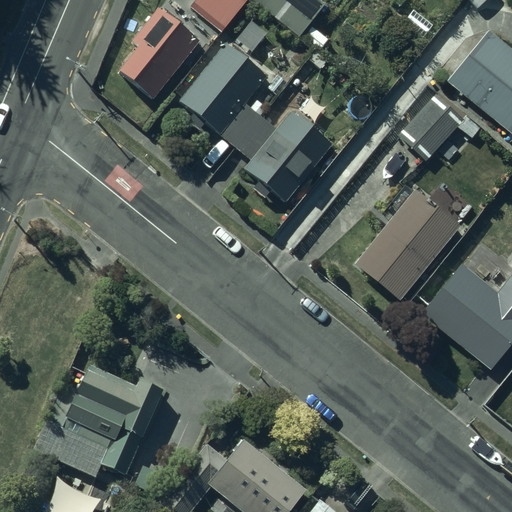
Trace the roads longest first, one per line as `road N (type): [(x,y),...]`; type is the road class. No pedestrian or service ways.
road 1 (residential): [(18,119),(503,511)]
road 2 (secondary): [(18,119),(69,0)]
